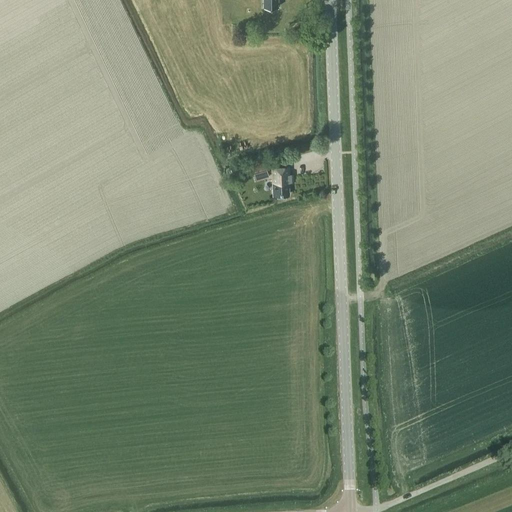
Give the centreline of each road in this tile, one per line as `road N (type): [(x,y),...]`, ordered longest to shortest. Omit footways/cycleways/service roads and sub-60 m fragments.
road 1 (secondary): [(350,511),(330,0)]
road 2 (track): [(375,509),(511,451)]
